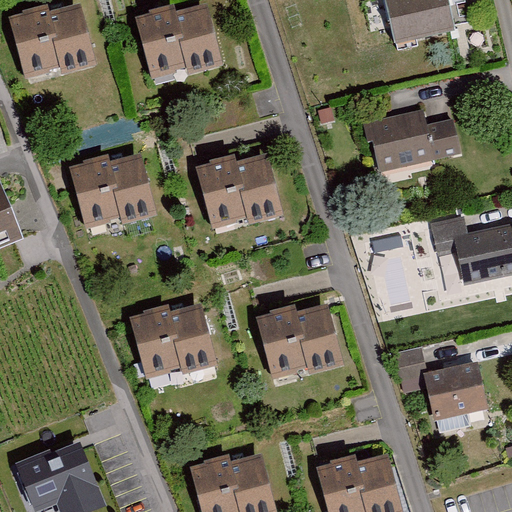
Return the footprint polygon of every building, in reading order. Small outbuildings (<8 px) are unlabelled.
[(395,50),(455,36),(448,5),(463,2),(462,0),(388,0),(384,1),(395,50)] [(59,73),(61,80),(97,70),(81,13),(49,21),(47,12),(9,22),(25,82),(59,73)] [(188,76),(189,82),(223,73),(209,15),(179,23),(177,14),(137,24),(152,85),(188,76)] [(374,149),(380,177),(460,161),(453,126),(426,131),(423,116),(363,128),(368,151),(374,149)] [(87,232),(121,224),(123,233),(160,223),(144,163),(111,172),(109,163),(72,173),(87,232)] [(200,174),(215,232),(249,224),(251,231),(285,222),(270,165),(240,173),(238,164),(200,174)] [(0,185),(0,254),(24,244),(0,185)] [(455,257),(463,292),(511,280),(511,230),(465,241),(461,222),(432,229),(439,260),(455,257)] [(183,377),(185,382),(219,373),(203,312),(173,320),(171,313),(132,323),(148,386),(183,377)] [(309,376),(311,383),(346,374),(331,312),(298,320),(296,313),(259,322),(274,385),(309,376)] [(422,354),(394,360),(403,397),(426,392),(435,428),(491,415),(479,368),(428,380),(422,354)] [(0,462),(0,463),(13,492),(41,479),(27,450),(0,462)] [(146,511),(122,451),(54,477),(67,511),(146,511)] [(276,511),(262,462),(231,470),(229,463),(191,474),(202,511),(276,511)] [(319,473),(329,511),(401,511),(388,463),(359,471),(357,463),(319,473)]
